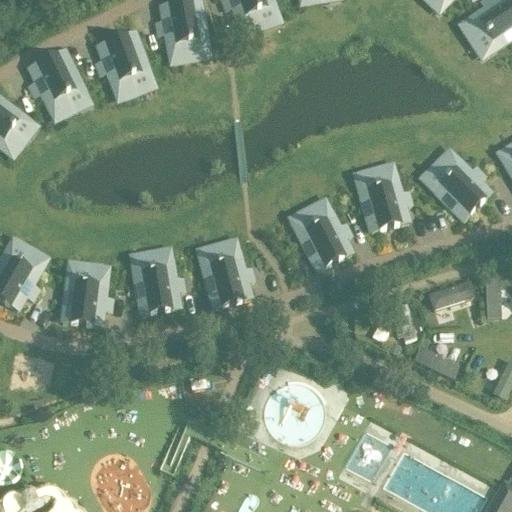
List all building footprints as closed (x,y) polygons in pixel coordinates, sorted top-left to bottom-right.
[(218,4),(223,17),(230,15),(242,45),(266,36),(260,21),(278,14),(272,0),(224,0),(225,1),(218,4)] [(296,0),(298,13),(324,9),(322,0),(296,0)] [(415,0),(425,8),(432,0),(439,0),(449,10),(458,0),(415,0)] [(511,1),(511,0),(500,0),(495,4),(492,0),(486,0),(478,6),(483,12),(456,31),(470,52),(484,43),(494,58),(511,46),(511,1)] [(152,27),(154,42),(162,41),(168,73),(193,68),(190,52),(209,49),(201,3),(157,10),(160,26),(152,27)] [(417,37),(427,31),(411,5),(401,11),(417,37)] [(136,36),(94,51),(100,66),(92,69),(97,82),(105,80),(116,110),(140,101),(134,86),(152,80),(136,36)] [(26,91),(32,104),(40,101),(54,130),(77,118),(70,104),(87,96),(66,53),(26,73),(33,87),(26,91)] [(457,61),(474,89),(487,81),(470,54),(457,61)] [(472,104),(490,130),(501,122),(482,97),(472,104)] [(0,101),(0,156),(13,167),(29,147),(16,137),(27,122),(0,101)] [(422,158),(433,153),(417,121),(407,126),(422,158)] [(511,147),(510,149),(511,151),(511,166),(503,173),(511,187),(511,147)] [(441,183),(428,197),(462,230),(493,198),(482,187),(487,181),(477,171),(471,176),(448,154),(430,172),(441,183)] [(368,174),(373,190),(355,195),(368,240),(411,228),(406,212),(414,210),(410,196),(402,198),(393,167),(368,174)] [(340,231),(325,203),(303,214),(310,229),(294,238),(315,279),(355,259),(347,244),(354,241),(348,228),(340,231)] [(257,286),(253,272),(245,274),(236,243),(211,250),(216,266),(198,271),(211,316),(253,304),(249,289),(257,286)] [(27,304),(34,308),(41,295),(34,291),(50,263),(28,250),(20,264),(4,255),(0,261),(0,306),(19,318),(27,304)] [(183,313),(180,298),(188,296),(185,282),(177,283),(171,251),(146,256),(149,272),(131,275),(139,321),(183,313)] [(103,333),(104,317),(112,318),(114,303),(106,302),(109,270),(84,267),(82,283),(64,281),(59,328),(103,333)] [(511,291),(495,291),(493,318),(511,319),(511,291)] [(213,407),(218,393),(191,383),(186,397),(213,407)] [(113,403),(117,431),(127,429),(123,402),(113,403)] [(64,421),(76,449),(86,445),(73,417),(64,421)] [(28,429),(18,433),(34,471),(44,467),(28,429)] [(165,435),(160,450),(193,461),(198,445),(165,435)] [(86,469),(103,505),(115,499),(99,464),(86,469)] [(174,504),(180,491),(146,476),(140,490),(174,504)] [(63,477),(51,483),(63,511),(78,511),(79,511),(63,477)] [(508,511),(511,507),(511,477),(505,490),(502,489),(489,511),(508,511)]
